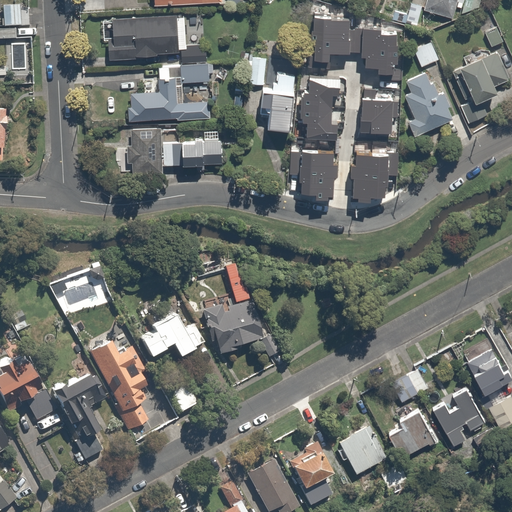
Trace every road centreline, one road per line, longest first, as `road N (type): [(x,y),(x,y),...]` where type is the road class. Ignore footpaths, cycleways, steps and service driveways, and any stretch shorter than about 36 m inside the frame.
road 1 (residential): [(69,511),(511,270)]
road 2 (residential): [(511,133),(370,219),(336,220),(209,193),(127,205),(64,199)]
road 3 (residential): [(53,0),(64,199)]
